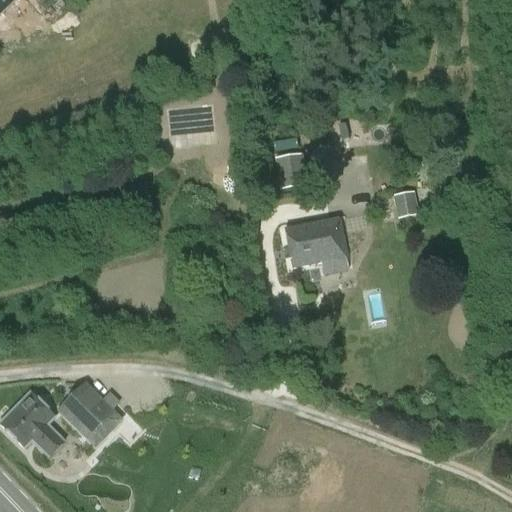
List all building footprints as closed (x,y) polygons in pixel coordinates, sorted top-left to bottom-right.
[(0,0),(0,16),(17,0),(0,0)] [(271,156),(290,155),(289,141),(270,142),(271,156)] [(278,193),(303,190),(298,159),(273,162),(278,193)] [(415,195),(393,199),(398,222),(419,218),(415,195)] [(391,200),(379,202),(383,222),(395,219),(391,200)] [(284,232),(292,271),(348,261),(340,221),(284,232)] [(123,425),(86,388),(59,414),(96,452),(123,425)] [(0,425),(0,426),(24,450),(55,419),(30,395),(0,425)]
